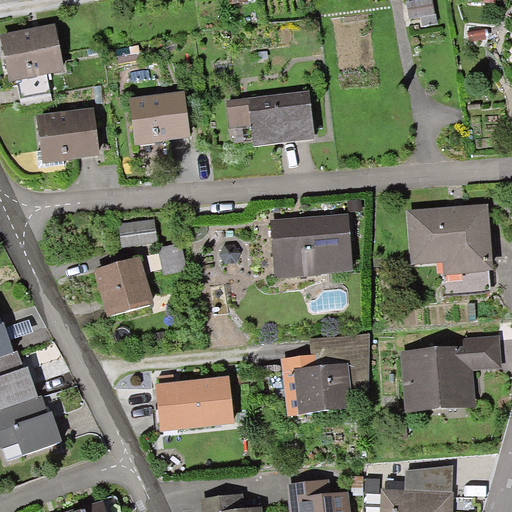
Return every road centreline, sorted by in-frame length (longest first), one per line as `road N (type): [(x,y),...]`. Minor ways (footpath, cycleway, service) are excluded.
road 1 (residential): [(11,221),(52,204),(511,169)]
road 2 (residential): [(131,459),(11,221)]
road 3 (residential): [(0,505),(131,459)]
